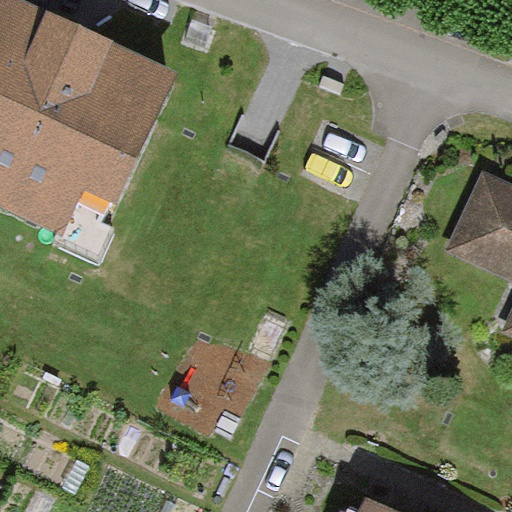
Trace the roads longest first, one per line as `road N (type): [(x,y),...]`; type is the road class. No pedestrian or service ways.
road 1 (residential): [(446,61),(242,511)]
road 2 (residential): [(446,61),(257,0)]
